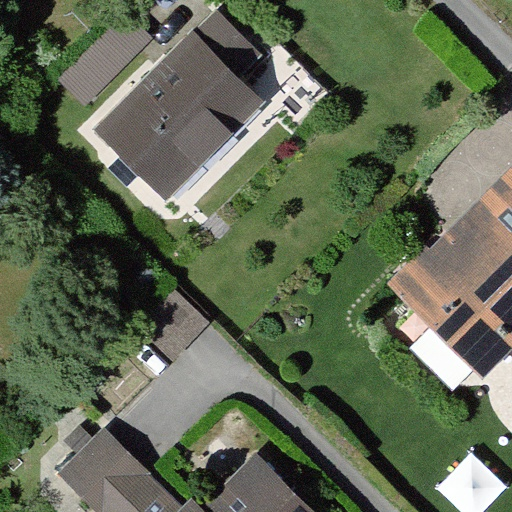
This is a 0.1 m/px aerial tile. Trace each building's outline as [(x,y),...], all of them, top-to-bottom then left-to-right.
[(225,14),(97,140),(168,211),(269,111),(246,88),(272,61),(225,14)] [(82,68),(69,83),(94,106),(108,91),(82,68)] [(511,184),(397,299),(488,390),(511,366),(511,354),(501,343),(511,332),(511,184)] [(178,349),(213,318),(184,285),(148,316),(178,349)] [(118,511),(149,481),(108,440),(61,488),(86,511),(118,511)] [(224,501),(212,511),(307,511),(259,465),(235,489),(227,481),(216,493),(224,501)] [(192,511),(180,511),(149,481),(118,511),(197,511),(195,510),(192,511)]
